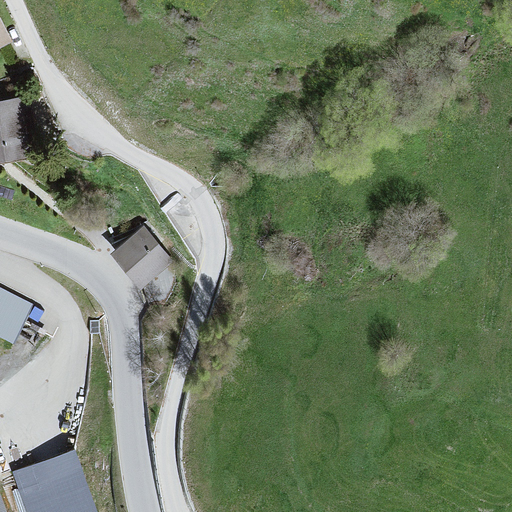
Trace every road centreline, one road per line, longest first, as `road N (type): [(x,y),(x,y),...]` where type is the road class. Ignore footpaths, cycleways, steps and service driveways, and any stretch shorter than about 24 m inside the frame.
road 1 (residential): [(178,511),(167,464),(213,251),(204,218),(176,176),(66,94),(15,0)]
road 2 (tertiary): [(141,511),(122,317),(106,283),(0,232)]
